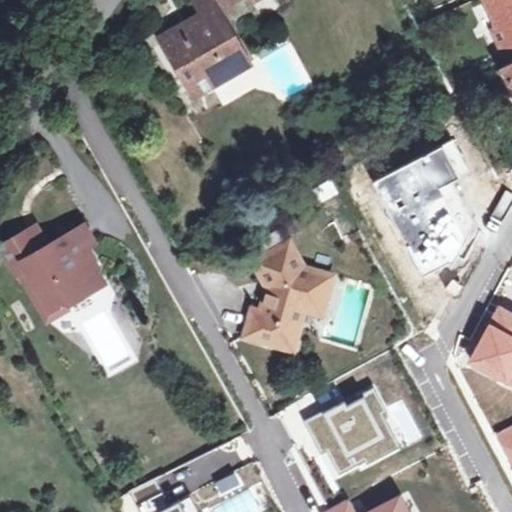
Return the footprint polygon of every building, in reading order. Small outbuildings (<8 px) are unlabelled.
[(161,36),(184,75),(204,64),(214,80),(247,60),(220,12),(231,6),(228,0),(193,0),(204,19),(182,32),(178,26),(161,36)] [(253,2),(251,0),(228,0),(231,6),(235,12),(253,2)] [(511,0),(483,0),(495,25),(490,28),(504,21),(511,36),(511,0)] [(511,36),(504,21),(490,28),(506,63),(511,59),(511,36)] [(511,59),(506,63),(500,65),(511,90),(511,59)] [(204,64),(184,75),(194,93),(214,80),(204,64)] [(83,222),(47,243),(38,248),(27,228),(1,242),(18,274),(26,269),(49,309),(64,301),(65,303),(89,290),(76,266),(93,257),(86,245),(94,240),(83,222)] [(36,223),(27,228),(38,248),(47,243),(36,223)] [(263,278),(266,292),(261,308),(252,306),(243,335),(292,349),(303,308),(320,312),(330,273),(302,265),(288,240),(253,259),(263,278)] [(76,266),(89,290),(106,281),(93,257),(76,266)] [(345,397),(306,417),(316,437),(327,432),(334,445),(326,449),(340,476),(390,451),(371,413),(379,408),(371,392),(348,403),(345,397)] [(511,424),(499,431),(511,455),(511,424)] [(129,490),(136,503),(161,491),(155,478),(129,490)] [(161,491),(136,503),(139,511),(155,511),(158,511),(183,511),(178,500),(168,505),(161,491)] [(361,511),(352,495),(325,510),(325,511),(411,511),(410,509),(414,507),(406,491),(365,511),(361,511)]
